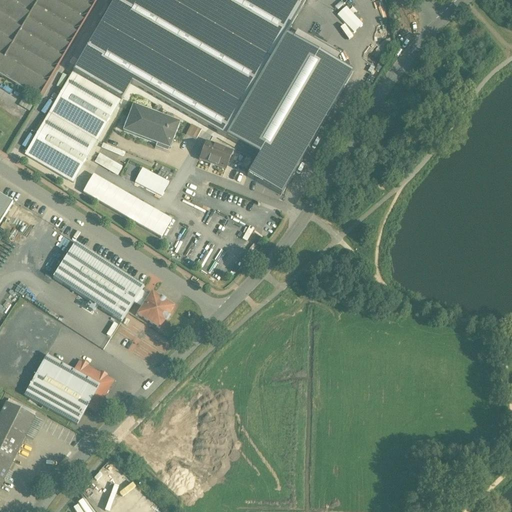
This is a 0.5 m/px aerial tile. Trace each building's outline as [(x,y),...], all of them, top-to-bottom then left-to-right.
[(0,0),(0,76),(39,99),(97,0),(0,0)] [(116,0),(73,73),(121,101),(122,101),(132,84),(226,138),(286,36),(306,0),(116,0)] [(351,74),(286,36),(226,138),(258,158),(247,178),(280,197),(351,74)] [(121,101),(73,73),(25,155),(73,183),(121,101)] [(180,123),(133,105),(123,132),(170,150),(180,123)] [(191,126),(186,136),(191,138),(196,129),(191,126)] [(232,154),(206,144),(199,161),(225,171),(232,154)] [(0,224),(13,204),(0,196),(0,224)] [(143,289),(75,244),(53,279),(121,323),(134,303),(142,292),(143,289)] [(150,297),(142,292),(134,303),(142,309),(150,297)] [(173,308),(152,294),(150,297),(142,309),(138,316),(159,330),(173,308)] [(75,372),(46,356),(24,396),(77,426),(87,408),(99,386),(75,372)] [(112,382),(79,364),(75,372),(99,386),(87,408),(96,413),(112,382)] [(33,419),(34,418),(6,404),(0,417),(0,487),(25,437),(33,419)] [(33,419),(25,437),(34,441),(42,424),(33,419)]
